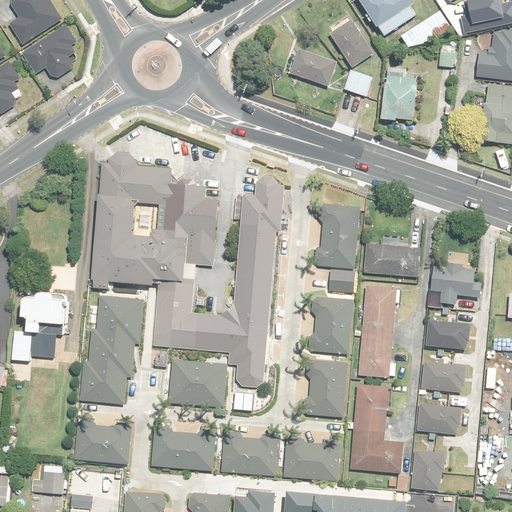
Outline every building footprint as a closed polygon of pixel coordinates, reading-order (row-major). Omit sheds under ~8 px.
[(62,21),(48,0),(13,0),(10,2),(21,20),(11,26),(23,45),(62,21)] [(416,3),(414,0),(359,0),(383,39),(416,19),(409,7),(416,3)] [(483,22),(472,6),(460,15),(471,31),(483,22)] [(450,28),(441,13),(402,37),(411,52),(450,28)] [(374,56),(353,23),(331,37),(353,70),(374,56)] [(48,70),(55,83),(78,68),(70,56),(77,51),(74,46),(78,44),(68,28),(25,55),(38,76),(48,70)] [(511,81),(511,33),(496,32),(494,57),(481,55),(479,78),(511,81)] [(456,68),(457,46),(442,45),(441,68),(456,68)] [(338,64),(299,50),(291,75),(329,88),(338,64)] [(17,82),(22,78),(15,65),(0,73),(0,118),(18,108),(15,103),(26,97),(17,82)] [(388,69),(383,122),(398,124),(398,120),(416,122),(421,73),(388,69)] [(374,79),(352,72),(345,91),(368,98),(374,79)] [(511,86),(490,85),(489,98),(478,97),(477,107),(487,108),(484,142),(511,144),(511,86)] [(107,163),(97,287),(115,289),(115,282),(161,286),(156,346),(232,353),(231,365),(238,364),(238,380),(245,388),(262,387),(268,384),(282,229),(285,230),(290,186),(284,185),(279,177),(268,176),(261,182),(262,196),(247,194),(237,308),(226,316),(196,314),(199,266),(218,267),(225,200),(210,199),(211,187),(176,183),(176,169),(141,166),(141,161),(134,153),(122,152),(119,155),(114,159),(113,163),(107,163)] [(319,258),(323,265),(360,268),(365,210),(328,207),(323,211),(323,220),(327,225),(326,242),(320,248),(319,258)] [(420,250),(367,247),(365,275),(418,278),(420,250)] [(446,266),(446,269),(435,268),(432,292),(443,294),(441,304),(458,306),(459,296),(481,298),(484,272),(464,270),(464,267),(446,266)] [(334,272),(332,291),(357,294),(359,275),(334,272)] [(397,289),(368,286),(360,376),(396,379),(398,365),(392,364),(396,322),(394,322),(397,289)] [(69,292),(25,289),(23,318),(29,319),(28,332),(41,333),(41,324),(67,326),(69,292)] [(86,362),(84,400),(128,404),(129,379),(135,379),(137,342),(143,343),(146,300),(103,297),(100,328),(94,327),(91,362),(86,362)] [(311,348),(315,352),(352,354),(356,300),(319,297),(314,301),(314,311),(318,316),(318,333),(313,337),(311,348)] [(449,321),(430,320),(428,348),(468,352),(471,326),(448,323),(449,321)] [(32,362),(33,337),(16,336),(14,361),(32,362)] [(174,360),(170,405),(227,410),(231,365),(174,360)] [(307,411),(311,415),(348,418),(352,363),(315,361),(310,364),(309,374),(314,379),(313,396),(308,400),(307,411)] [(466,368),(426,364),(423,390),(464,394),(466,368)] [(9,368),(0,366),(0,387),(5,389),(9,368)] [(30,369),(13,368),(12,382),(30,383),(30,369)] [(392,389),(360,386),(352,470),(400,475),(403,444),(386,442),(392,389)] [(462,408),(421,405),(419,432),(460,435),(462,408)] [(84,420),(81,424),(77,460),(132,465),(135,429),(131,423),(122,423),(117,427),(99,426),(95,421),(84,420)] [(162,426),(158,430),(155,466),(216,471),(219,436),(213,430),(204,429),(199,433),(177,432),(173,427),(162,426)] [(232,432),(229,436),(225,473),(280,477),(283,441),(279,436),(270,435),(265,439),(247,439),(243,434),(232,432)] [(293,437),(290,441),(287,478),(341,483),(344,446),(341,441),(331,440),(326,444),(309,444),(304,439),(293,437)] [(441,492),(445,455),(416,452),(413,490),(441,492)] [(11,474),(11,463),(0,463),(0,473),(0,475),(11,474)] [(67,469),(35,466),(33,492),(64,495),(67,469)] [(12,481),(0,479),(0,506),(10,507),(12,481)] [(242,497),(241,511),(414,511),(415,502),(293,492),(291,511),(280,511),(281,493),(256,491),(255,498),(242,497)] [(129,493),(127,511),(165,511),(168,510),(169,500),(164,495),(129,493)] [(231,511),(232,498),(197,496),(191,500),(192,510),(193,511),(231,511)]
